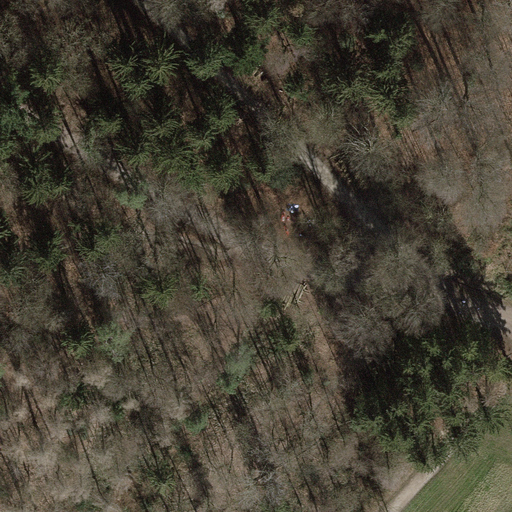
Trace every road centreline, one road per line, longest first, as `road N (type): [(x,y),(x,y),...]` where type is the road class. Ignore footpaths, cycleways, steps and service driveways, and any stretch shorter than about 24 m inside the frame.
road 1 (track): [(0,97),(242,243),(334,279),(449,305)]
road 2 (track): [(139,0),(375,220),(449,305)]
road 3 (track): [(401,511),(511,377)]
